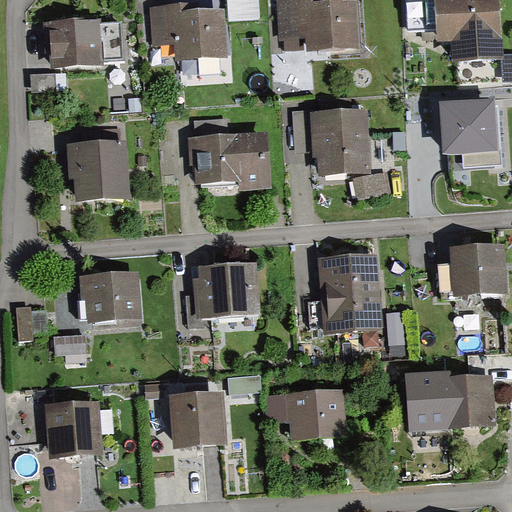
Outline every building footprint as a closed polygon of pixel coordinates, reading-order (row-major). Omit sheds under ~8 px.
[(260,0),(229,0),(231,26),(262,24),(260,0)] [(333,0),(312,0),(279,2),(282,46),(287,45),(288,53),(302,52),(302,45),(308,45),(309,56),(362,52),(358,4),(341,5),(334,6),(333,0)] [(403,0),(405,40),(437,38),(438,50),(454,49),(455,67),(504,64),(500,0),(403,0)] [(202,6),(150,11),(153,51),(174,50),(176,68),(199,66),(200,78),(221,77),(220,64),(231,63),(227,13),(209,14),(203,15),(202,6)] [(103,25),(44,28),(45,45),(46,57),(53,57),(54,75),(103,73),(103,66),(127,65),(125,27),(103,28),(103,25)] [(58,78),(33,79),(34,96),(59,94),(58,78)] [(486,104),(442,108),(446,160),(501,155),(497,104),(486,104)] [(369,114),(318,119),(317,113),(294,115),(296,156),(314,155),(315,158),(319,186),(351,184),(373,177),(369,114)] [(84,149),(67,150),(68,167),(69,184),(75,183),(76,208),(133,205),(129,147),(122,147),(121,131),(83,134),(84,149)] [(271,135),(190,142),(192,169),(198,169),(198,176),(199,187),(241,184),(242,195),(275,193),(271,135)] [(505,250),(452,254),(456,304),(509,300),(506,263),(505,250)] [(380,260),(321,265),(322,276),(327,340),(387,335),(380,260)] [(257,268),(197,273),(198,289),(201,322),(261,316),(257,268)] [(140,277),(82,282),(82,292),(83,305),(74,305),(76,326),(143,321),(140,277)] [(35,310),(17,311),(19,345),(37,344),(35,310)] [(315,328),(301,330),(303,353),(317,352),(315,328)] [(88,338),(57,341),(59,360),(90,356),(88,338)] [(449,374),(408,377),(411,431),(494,425),(491,378),(449,381),(449,374)] [(165,387),(145,388),(146,402),(165,401),(165,387)] [(347,394),(268,399),(270,427),(284,426),(293,425),(294,447),(342,443),(343,456),(364,454),(361,422),(349,423),(347,394)] [(225,398),(172,403),(173,417),(176,454),(229,450),(225,398)] [(100,407),(47,411),(49,432),(51,466),(104,462),(100,407)] [(284,454),(275,464),(297,482),(305,471),(284,454)]
